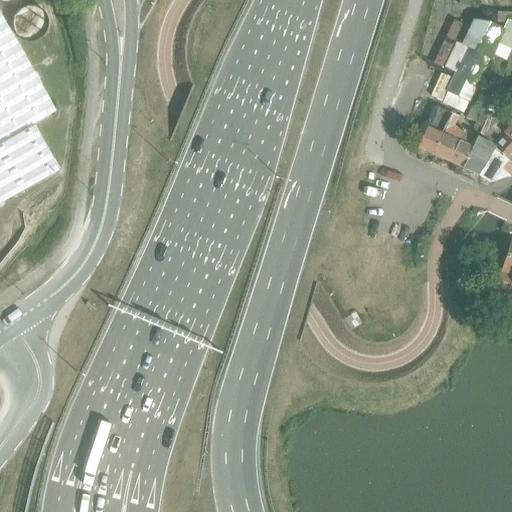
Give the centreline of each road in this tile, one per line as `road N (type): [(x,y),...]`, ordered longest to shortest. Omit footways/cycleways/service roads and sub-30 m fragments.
road 1 (primary): [(240,511),(234,429),(362,0)]
road 2 (primary): [(290,0),(108,464)]
road 3 (tertiary): [(15,322),(87,254),(105,211),(118,60)]
road 4 (unclassified): [(424,60),(395,133),(394,163),(511,215)]
road 5 (tertiary): [(0,448),(27,413),(38,380),(15,322)]
